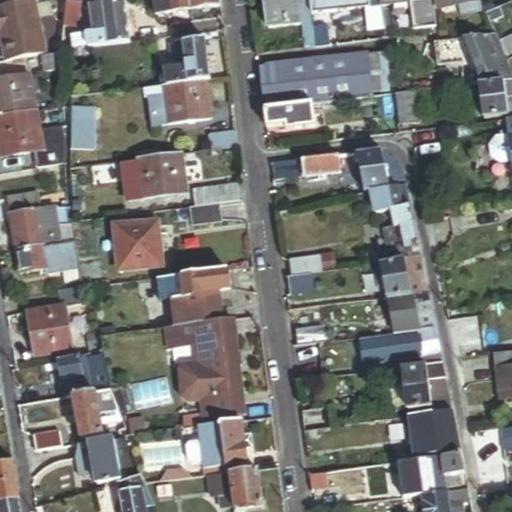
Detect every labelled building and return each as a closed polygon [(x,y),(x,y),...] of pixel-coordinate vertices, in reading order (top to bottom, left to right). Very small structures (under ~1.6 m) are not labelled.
[(33,0),(27,0),(0,5),(0,39),(4,61),(39,55),(44,54),(33,0)] [(79,1),(65,0),(64,0),(63,25),(77,26),(79,1)] [(190,10),(188,0),(154,0),(156,14),(190,10)] [(221,6),(220,0),(188,0),(190,10),(221,6)] [(301,26),(297,0),(264,0),(269,31),(301,26)] [(312,16),(309,0),(299,0),(306,50),(316,48),(314,33),(313,27),(312,16)] [(380,7),(379,0),(309,0),(312,16),(367,9),(380,7)] [(436,27),(432,0),(379,0),(380,7),(408,4),(412,30),(436,27)] [(482,3),(481,0),(438,0),(440,10),(482,3)] [(89,8),(93,34),(72,36),(74,50),(130,42),(125,3),(89,8)] [(380,7),(367,9),(369,22),(382,20),(380,7)] [(314,33),(316,48),(327,47),(325,31),(320,32),(314,33)] [(511,73),(496,37),(434,45),(436,68),(471,63),(475,75),(469,75),(470,86),(476,85),(501,82),(507,81),(511,80),(511,73)] [(205,81),(210,80),(206,41),(171,45),(173,61),(177,60),(178,68),(166,70),(167,75),(160,75),(161,86),(163,86),(205,81)] [(69,50),(44,54),(39,55),(42,71),(68,67),(69,50)] [(273,93),(262,94),(264,112),(313,106),(373,98),(367,56),(270,68),(273,93)] [(28,76),(31,93),(38,92),(35,74),(28,76)] [(0,118),(34,113),(31,93),(28,76),(0,80),(0,118)] [(210,121),(205,81),(163,86),(168,126),(210,121)] [(502,88),(501,82),(476,85),(481,119),(505,116),(504,105),(502,88)] [(161,86),(139,89),(140,99),(144,98),(147,128),(168,126),(163,86),(161,86)] [(417,93),(395,96),(398,125),(420,122),(417,93)] [(314,113),(313,106),(264,112),(266,129),(294,126),(295,131),(316,128),(314,118),(314,113)] [(90,107),(66,108),(68,150),(92,149),(90,107)] [(38,132),(34,113),(0,118),(0,157),(33,152),(63,147),(60,128),(38,132)] [(238,149),(236,134),(211,137),(213,153),(238,149)] [(511,165),(511,157),(509,135),(496,138),(489,148),(490,160),(499,166),(511,165)] [(67,165),(63,147),(33,152),(36,170),(67,165)] [(370,194),(388,190),(387,182),(382,152),(358,154),(364,196),(370,194)] [(382,152),(387,182),(404,178),(402,168),(382,152)] [(186,193),(181,156),(139,161),(144,199),(186,193)] [(184,156),(181,156),(186,193),(189,193),(184,156)] [(339,157),(302,161),(302,167),(304,179),(340,175),(339,157)] [(139,161),(121,164),(126,202),(144,199),(139,161)] [(297,162),(271,165),(273,183),(304,179),(302,167),(298,167),(297,162)] [(387,182),(388,190),(406,187),(404,178),(387,182)] [(220,205),(240,202),(239,185),(194,190),(196,208),(220,205)] [(406,187),(388,190),(390,200),(408,197),(406,187)] [(370,194),(375,215),(390,212),(390,211),(388,201),(390,200),(388,190),(370,194)] [(72,223),(71,207),(55,209),(55,208),(41,210),(38,192),(7,198),(16,253),(43,249),(75,243),(72,223)] [(410,208),(408,197),(390,200),(388,201),(390,211),(410,208)] [(220,205),(196,208),(190,208),(192,226),(222,222),(220,205)] [(413,224),(410,208),(390,211),(390,212),(393,228),(398,227),(413,224)] [(158,224),(116,228),(120,272),(162,267),(158,224)] [(418,249),(413,224),(398,227),(400,236),(403,250),(403,251),(418,249)] [(393,228),(383,230),(390,264),(404,261),(420,257),(419,253),(396,257),(396,252),(403,250),(400,236),(395,237),(393,228)] [(79,271),(75,243),(43,249),(47,270),(46,270),(46,275),(62,273),(64,284),(81,281),(79,271)] [(47,270),(43,249),(16,253),(20,274),(46,270),(47,270)] [(419,253),(418,249),(403,251),(403,250),(396,252),(396,257),(419,253)] [(289,261),(291,276),(322,272),(320,257),(289,261)] [(427,295),(420,257),(404,261),(411,297),(427,295)] [(411,297),(404,261),(390,264),(380,266),(383,279),(385,289),(387,300),(411,297)] [(231,289),(229,271),(158,279),(164,329),(170,329),(224,322),(220,291),(231,289)] [(312,275),(288,278),(291,296),(315,293),(312,275)] [(385,289),(383,279),(376,280),(378,290),(385,289)] [(87,305),(82,289),(59,292),(61,309),(64,309),(87,305)] [(435,329),(427,295),(411,297),(418,332),(435,329)] [(418,332),(411,297),(387,300),(394,335),(416,332),(418,332)] [(71,350),(64,309),(61,309),(27,315),(34,357),(71,350)] [(237,341),(235,320),(224,322),(170,329),(173,350),(199,346),(204,382),(236,379),(235,367),(234,359),(232,342),(237,341)] [(297,347),(325,343),(324,329),(296,333),(297,347)] [(441,365),(435,329),(418,332),(416,332),(417,335),(360,342),(363,365),(417,358),(418,368),(441,365)] [(511,334),(471,339),(472,354),(511,350),(511,334)] [(511,352),(491,355),(496,402),(511,399),(511,352)] [(79,363),(77,357),(57,362),(64,400),(74,398),(85,397),(79,363)] [(109,393),(103,359),(79,363),(85,397),(95,395),(109,393)] [(451,413),(441,365),(418,368),(401,370),(407,412),(430,409),(431,416),(451,413)] [(241,415),(236,379),(204,382),(206,403),(209,427),(242,423),(241,415)] [(118,412),(112,393),(109,393),(95,395),(99,416),(118,412)] [(99,416),(95,395),(85,397),(74,398),(80,439),(102,435),(99,416)] [(329,409),(302,412),(304,432),(332,429),(329,409)] [(430,409),(407,412),(408,419),(431,416),(430,409)] [(460,458),(451,413),(431,416),(408,419),(414,460),(437,457),(437,461),(442,460),(460,458)] [(245,438),(243,423),(242,423),(209,427),(200,428),(202,444),(189,446),(186,449),(188,463),(192,466),(205,464),(206,479),(210,478),(230,476),(249,473),(247,451),(254,450),(252,437),(245,438)] [(511,448),(511,428),(498,430),(500,450),(511,448)] [(39,452),(64,447),(61,430),(35,435),(39,452)] [(119,481),(140,476),(128,439),(113,441),(119,481)] [(103,486),(119,481),(113,441),(89,445),(91,456),(94,473),(96,484),(102,484),(103,486)] [(94,473),(91,456),(81,458),(84,475),(94,473)] [(464,477),(460,458),(442,460),(445,479),(464,477)] [(445,479),(442,460),(437,461),(417,463),(419,475),(422,498),(447,495),(445,479)] [(0,503),(19,501),(12,462),(0,464),(0,503)] [(236,511),(264,509),(258,473),(249,473),(230,476),(233,493),(235,511),(236,511)] [(340,487),(337,474),(325,475),(310,477),(312,491),(327,489),(340,487)] [(404,478),(408,500),(422,498),(419,475),(404,478)] [(233,493),(230,476),(210,478),(212,496),(233,493)] [(146,489),(141,478),(120,484),(121,493),(141,490),(146,489)] [(144,511),(141,490),(121,493),(124,511),(144,511)] [(469,502),(467,492),(447,495),(448,505),(469,502)] [(447,495),(422,498),(423,511),(449,511),(448,505),(447,495)] [(20,511),(19,501),(0,503),(0,511),(20,511)]
